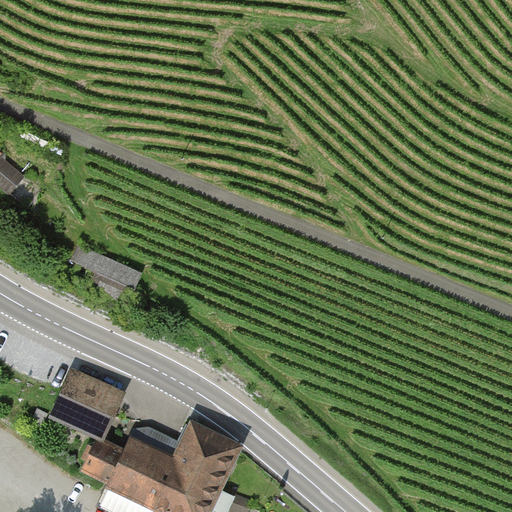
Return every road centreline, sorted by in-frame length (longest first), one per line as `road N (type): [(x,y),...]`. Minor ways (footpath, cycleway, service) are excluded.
road 1 (track): [(0,102),(511,316)]
road 2 (primary): [(0,293),(180,383),(344,511)]
